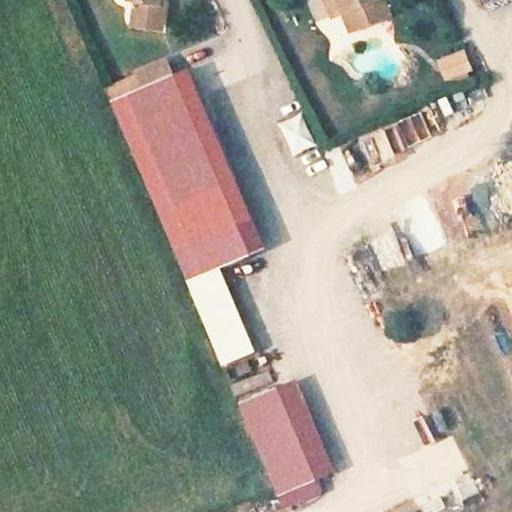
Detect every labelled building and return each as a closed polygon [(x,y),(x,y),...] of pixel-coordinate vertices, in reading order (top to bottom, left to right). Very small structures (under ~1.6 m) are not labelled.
[(144,0),(146,3),(148,9),(157,10),(161,6),(166,0),(144,0)] [(317,0),(327,19),(348,9),(365,0),(317,0)] [(388,0),(365,0),(348,9),(357,26),(393,9),(388,0)] [(439,60),(449,81),(478,69),(468,47),(439,60)] [(120,128),(155,212),(221,186),(175,75),(109,100),(120,128)] [(297,155),(319,145),(304,113),(282,123),(297,155)] [(173,253),(207,333),(229,325),(194,244),(173,253)] [(296,376),(240,399),(274,479),(329,456),(296,376)]
